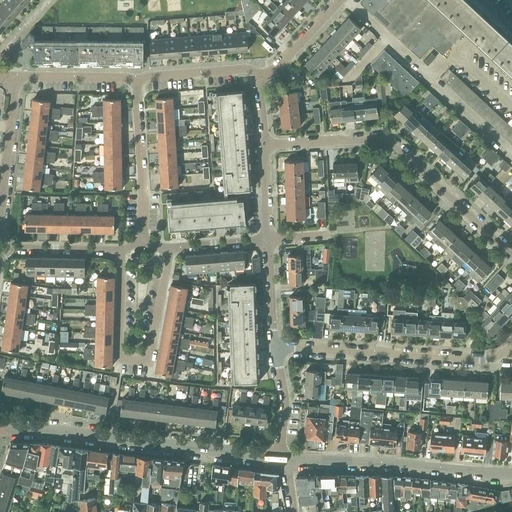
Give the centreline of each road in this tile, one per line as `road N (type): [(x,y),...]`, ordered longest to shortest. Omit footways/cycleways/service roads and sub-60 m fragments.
road 1 (residential): [(511,251),(392,140),(265,146)]
road 2 (unclassified): [(282,459),(0,432)]
road 3 (residential): [(123,251),(121,359),(148,363),(168,249)]
road 4 (residential): [(274,343),(471,354),(511,341)]
road 5 (unclassified): [(511,473),(282,459)]
road 6 (residential): [(144,242),(137,79)]
road 7 (residential): [(0,223),(14,76)]
road 8 (residential): [(263,77),(246,68),(137,79)]
road 9 (residential): [(137,79),(14,76)]
road 10 (residential): [(123,251),(0,250)]
